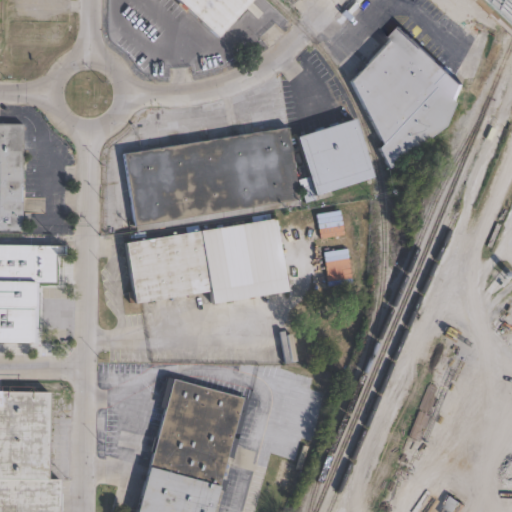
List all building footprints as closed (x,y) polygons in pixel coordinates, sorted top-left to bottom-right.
[(249,0),(215,37),(175,0),(249,0)] [(435,133),(379,174),(369,155),(372,150),(340,87),(390,34),(453,92),(435,133)] [(370,177),(312,195),(294,138),(352,119),(370,177)] [(298,203),(134,229),(122,152),(285,126),(298,203)] [(0,128),(12,129),(10,234),(0,234),(0,128)] [(315,214),(320,238),(343,234),(338,210),(315,214)] [(283,291),(209,303),(207,291),(131,303),(121,243),(271,218),(283,291)] [(0,250),(52,251),(52,258),(44,258),(44,287),(28,286),(27,348),(0,347),(0,250)] [(243,401),(213,511),(133,511),(168,381),(243,401)] [(0,511),(0,387),(48,388),(47,475),(59,475),(58,511),(0,511)]
